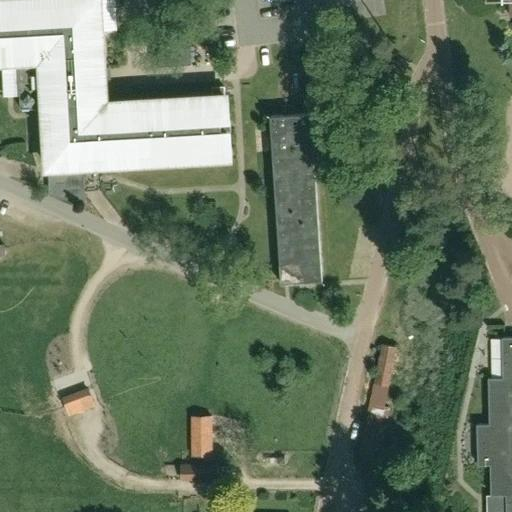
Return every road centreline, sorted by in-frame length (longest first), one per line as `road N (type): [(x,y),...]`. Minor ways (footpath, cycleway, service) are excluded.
road 1 (residential): [(364,338),(0,183)]
road 2 (track): [(333,486),(0,489)]
road 3 (residential): [(364,338),(419,80),(438,44)]
road 4 (residential): [(509,266),(466,188),(438,44)]
road 5 (residential): [(327,511),(364,338)]
